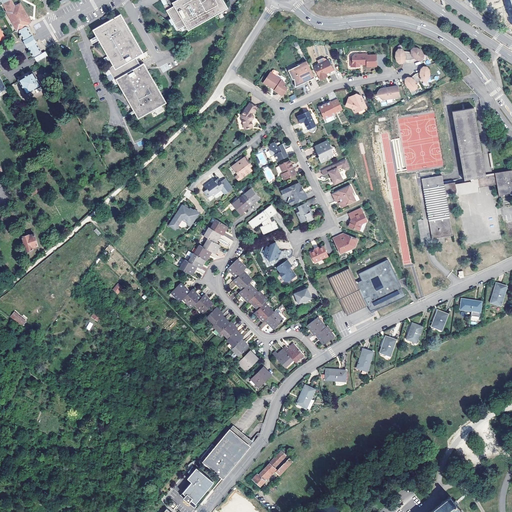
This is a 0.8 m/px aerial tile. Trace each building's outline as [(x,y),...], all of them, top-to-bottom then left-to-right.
[(48,56),(45,51),(42,53),(34,39),(26,25),(31,22),(32,21),(30,22),(20,4),(15,7),(10,0),(9,0),(3,4),(7,11),(6,11),(17,31),(18,30),(26,44),(34,58),(35,57),(37,62),(48,56)] [(167,14),(177,34),(184,30),(186,33),(225,12),(218,0),(181,0),(171,5),(174,11),(167,14)] [(92,30),(113,66),(115,69),(135,58),(142,54),(119,15),(92,30)] [(412,55),(404,57),(403,56),(402,54),(400,53),(398,53),(396,53),(394,54),(393,55),(392,57),(392,58),(393,62),(394,63),(395,65),(396,65),(398,65),(401,65),(403,64),(404,63),(405,60),(410,61),(414,59),(415,60),(416,61),(418,61),(420,60),(421,60),(423,59),(425,58),(425,57),(425,55),(425,53),(424,51),(422,49),(421,48),(419,48),(415,49),(413,50),(412,51),(412,53),(412,55)] [(377,54),(368,55),(368,53),(355,53),(353,55),(353,60),(353,61),(353,66),(360,66),(360,64),(361,64),(368,64),(368,66),(377,65),(377,54)] [(117,81),(116,79),(139,65),(135,58),(115,69),(113,66),(107,69),(115,82),(117,81)] [(326,76),(334,72),(329,58),(314,64),(319,78),(326,76)] [(307,81),(314,77),(307,61),(288,70),(292,79),(294,79),(295,85),(302,81),(306,79),(307,81)] [(139,65),(116,79),(117,81),(133,111),(126,115),(129,120),(126,122),(134,136),(141,132),(137,125),(141,123),(138,118),(165,103),(142,63),(139,65)] [(418,73),(415,76),(413,76),(411,77),(409,78),(407,79),(406,81),(405,82),(406,85),(407,86),(408,88),(410,89),(413,90),(415,89),(417,88),(418,86),(419,84),(419,82),(418,80),(424,76),(426,78),(427,79),(428,78),(430,78),(432,76),(432,75),(433,74),(433,73),(434,71),(433,70),(433,69),(432,67),(431,66),(429,65),(427,65),(425,66),(423,67),(422,68),(421,72),(418,73)] [(274,89),(282,95),(288,87),(284,84),(285,82),(281,80),(282,78),(276,75),(277,73),(277,71),(274,69),(272,69),(271,72),(270,71),(265,79),(268,82),(267,83),(273,87),(274,88),(274,89)] [(56,70),(49,74),(50,76),(53,74),(59,84),(63,82),(56,70)] [(33,72),(19,80),(27,94),(41,86),(33,72)] [(397,86),(386,88),(387,90),(385,90),(384,90),(384,89),(381,89),(380,90),(378,91),(376,93),(375,96),(378,96),(382,98),(383,100),(386,100),(387,103),(393,102),(392,99),(399,97),(397,86)] [(349,105),(351,106),(354,110),(359,108),(359,109),(365,106),(359,95),(355,94),(350,96),(351,97),(351,98),(350,99),(346,98),(344,104),(348,105),(349,105)] [(318,107),(324,119),(336,113),(335,112),(342,109),(337,98),(330,102),(330,101),(325,104),(318,107)] [(241,115),(247,127),(250,126),(253,125),(252,124),(255,123),(252,117),(253,116),(253,115),(252,114),(256,108),(249,103),(241,115)] [(453,111),(465,180),(487,176),(474,107),(453,111)] [(297,117),(306,135),(310,133),(311,135),(313,137),(315,137),(318,136),(319,134),(319,132),(318,130),(309,111),(297,117)] [(282,146),(281,144),(280,145),(278,141),(274,143),(273,142),(270,144),(270,145),(268,146),(269,150),(268,150),(271,156),(273,155),(276,161),(287,156),(284,150),(282,146)] [(326,161),(338,155),(335,148),(331,147),(328,141),(315,147),(318,153),(319,155),(320,156),(319,157),(321,162),(325,160),(326,161)] [(239,179),(251,170),(249,167),(251,165),(245,156),(239,161),(239,162),(238,163),(237,164),(236,163),(231,166),(238,174),(236,176),(235,178),(236,179),(239,179)] [(346,158),(322,170),(324,175),(329,173),(332,177),(335,184),(343,180),(337,168),(344,165),(345,168),(347,169),(349,168),(350,165),(346,158)] [(284,181),(296,175),(292,166),(290,161),(279,166),(283,174),(281,175),(284,181)] [(511,169),(495,172),(496,175),(497,184),(499,195),(503,194),(508,193),(511,192),(511,169)] [(446,194),(457,192),(456,182),(445,184),(443,175),(423,179),(434,239),(454,235),(446,194)] [(487,176),(465,180),(456,182),(457,192),(497,184),(496,175),(487,176)] [(211,182),(210,180),(203,186),(204,187),(206,189),(205,189),(206,191),(204,192),(207,197),(210,195),(211,196),(220,189),(224,194),(233,188),(225,177),(220,181),(217,178),(214,180),(212,181),(211,182)] [(297,181),(292,184),(292,187),(289,185),(282,189),(285,195),(289,193),(291,195),(291,196),(292,197),(291,199),(289,203),(290,205),(307,197),(304,191),(302,192),(301,190),(300,188),(301,185),(299,185),(297,181)] [(42,182),(29,189),(32,195),(45,188),(42,182)] [(350,185),(332,194),(335,201),(339,199),(340,201),(338,202),(341,207),(352,202),(351,201),(355,199),(351,192),(353,191),(350,185)] [(252,188),(242,196),(249,206),(256,200),(260,198),(252,188)] [(62,197),(67,205),(72,202),(67,195),(62,197)] [(244,211),(249,206),(242,196),(232,204),(240,214),(244,211)] [(56,206),(64,202),(62,198),(54,203),(56,206)] [(300,210),(302,215),(305,220),(307,220),(308,221),(314,218),(311,213),(309,208),(310,207),(307,201),(297,206),(300,210)] [(272,204),(248,220),(253,228),(261,222),(263,225),(260,227),(263,234),(278,227),(274,220),(272,221),(270,217),(277,212),(272,204)] [(174,225),(175,229),(180,228),(179,225),(183,219),(187,218),(189,219),(191,224),(192,225),(201,212),(195,208),(194,209),(191,207),(190,208),(187,206),(184,209),(181,211),(179,210),(172,223),(174,225)] [(352,221),(351,224),(350,227),(361,232),(363,225),(367,221),(361,208),(350,213),(353,220),(352,221)] [(216,219),(211,228),(221,234),(223,234),(225,231),(228,226),(216,219)] [(205,235),(209,238),(216,242),(219,238),(221,234),(211,228),(210,227),(205,235)] [(31,231),(23,234),(28,248),(37,245),(37,244),(42,242),(37,229),(32,231),(31,231)] [(356,237),(345,233),(344,237),(343,237),(341,238),(339,235),(333,238),(340,253),(350,248),(349,247),(353,245),(356,237)] [(358,238),(356,237),(353,245),(349,247),(350,248),(355,246),(358,238)] [(211,251),(215,253),(218,249),(220,245),(216,242),(209,238),(203,247),(211,251)] [(200,244),(195,253),(205,259),(206,260),(208,257),(211,251),(203,247),(200,244)] [(272,263),(278,258),(278,253),(278,250),(279,250),(275,244),(270,247),(269,249),(266,249),(265,257),(268,257),(272,263)] [(110,254),(115,249),(110,245),(105,249),(110,254)] [(315,249),(314,250),(309,252),(314,262),(327,256),(323,245),(318,248),(315,249)] [(189,261),(197,266),(200,268),(203,264),(205,259),(195,253),(194,253),(189,261)] [(0,262),(12,277),(17,273),(5,257),(0,262)] [(186,259),(181,268),(192,275),(194,272),(197,266),(189,261),(186,259)] [(246,268),(237,259),(228,268),(236,277),(243,271),(246,268)] [(291,265),(287,259),(276,267),(280,273),(279,274),(284,280),(287,281),(295,275),(289,267),(291,265)] [(386,305),(404,296),(387,260),(386,260),(359,273),(358,274),(358,275),(361,280),(356,283),(349,268),(329,278),(346,314),(367,304),(371,312),(372,312),(373,312),(372,310),(386,305)] [(243,271),(236,277),(233,280),(237,284),(242,289),(249,283),(252,280),(243,271)] [(180,283),(170,293),(179,302),(182,299),(189,292),(184,287),(180,283)] [(249,283),(242,289),(239,293),(243,296),(248,301),(249,300),(257,292),(249,283)] [(496,283),(491,303),(500,306),(506,286),(496,283)] [(123,288),(118,284),(113,290),(118,294),(123,288)] [(307,288),(306,286),(290,294),(297,308),(311,301),(310,299),(298,304),(294,295),(307,288)] [(311,298),(307,288),(294,295),(298,304),(310,299),(311,298)] [(195,293),(192,289),(189,292),(182,299),(190,308),(194,304),(200,298),(195,293)] [(258,309),(264,303),(268,300),(259,291),(257,292),(249,300),(253,304),(258,309)] [(204,295),(200,298),(194,304),(203,313),(212,304),(208,300),(204,295)] [(462,299),(460,310),(472,311),(480,313),(481,302),(462,299)] [(273,312),(264,303),(258,309),(255,312),(258,316),(263,321),(265,320),(273,312)] [(207,317),(213,324),(222,316),(223,315),(218,310),(216,308),(207,317)] [(283,319),(274,310),(273,312),(265,320),(269,324),(273,329),(283,319)] [(437,311),(432,326),(443,330),(448,315),(437,311)] [(10,317),(23,326),(27,320),(13,312),(10,317)] [(213,324),(212,325),(219,332),(221,331),(229,323),(225,320),(222,316),(213,324)] [(315,335),(316,334),(325,327),(318,317),(307,325),(311,330),(315,335)] [(228,338),(236,330),(237,329),(233,324),(230,321),(229,323),(221,331),(228,338)] [(412,323),(406,339),(417,342),(423,327),(412,323)] [(333,336),(326,326),(325,327),(316,334),(320,339),(323,344),(333,336)] [(236,330),(228,338),(227,339),(233,346),(241,339),(243,337),(240,334),(236,330)] [(386,336),(380,352),(390,355),(396,340),(386,336)] [(241,339),(233,346),(232,348),(239,355),(248,346),(245,343),(241,339)] [(303,354),(295,345),(292,348),(291,347),(290,348),(289,349),(288,348),(286,346),(283,349),(285,351),(292,360),(295,362),(303,354)] [(363,349),(357,367),(368,370),(374,352),(363,349)] [(250,351),(238,363),(246,371),(257,359),(250,351)] [(279,355),(278,354),(276,351),(273,354),(285,367),(292,360),(285,351),(282,353),(281,353),(279,355)] [(263,367),(251,379),(259,386),(270,374),(263,367)] [(326,369),(326,380),(346,381),(346,370),(326,369)] [(306,385),(298,403),(308,408),(316,389),(306,385)] [(251,441),(234,427),(217,448),(213,445),(202,458),(223,476),(229,468),(251,441)] [(260,486),(267,478),(265,476),(272,468),(285,455),(287,452),(283,448),(281,451),(280,451),(258,475),(257,474),(252,479),(260,486)] [(276,472),(279,475),(291,462),(288,458),(276,472)] [(193,480),(182,493),(190,500),(191,499),(192,498),(193,498),(198,502),(216,480),(198,466),(189,476),(193,480)] [(265,476),(267,478),(274,470),(272,468),(265,476)] [(238,496),(235,494),(230,500),(234,503),(238,496)] [(461,511),(462,511),(450,496),(430,511),(461,511)]
